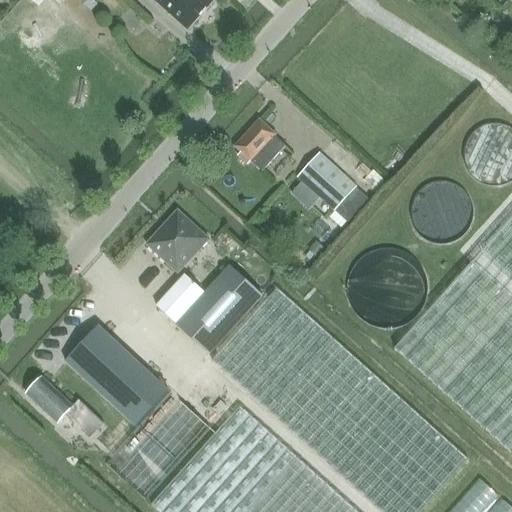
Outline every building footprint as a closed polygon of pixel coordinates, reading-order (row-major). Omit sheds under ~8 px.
[(152,0),(187,32),(215,0),(152,0)] [(262,173),(286,147),(274,137),(275,136),(260,122),(236,148),(242,153),(238,157),(247,165),(250,162),(262,173)] [(334,210),(356,187),(320,154),(299,178),(334,210)] [(356,187),(334,210),(348,223),(370,200),(356,187)] [(328,226),(335,219),(323,207),(316,214),(328,226)] [(178,212),(165,225),(147,246),(178,274),(209,240),(178,212)] [(511,219),(394,351),(511,456),(511,219)] [(209,355),(263,297),(230,267),(205,294),(185,276),(157,307),(209,355)] [(377,511),(422,511),(468,462),(334,339),(333,340),(278,290),(212,362),(377,511)] [(98,327),(65,362),(97,391),(129,356),(98,327)] [(90,438),(101,426),(105,422),(81,400),(74,407),(42,378),(27,395),(58,425),(66,416),(90,438)] [(174,394),(109,464),(148,500),(213,429),(174,394)] [(152,506),(158,511),(357,511),(240,407),(152,506)] [(511,511),(511,505),(477,474),(442,511),(511,511)]
